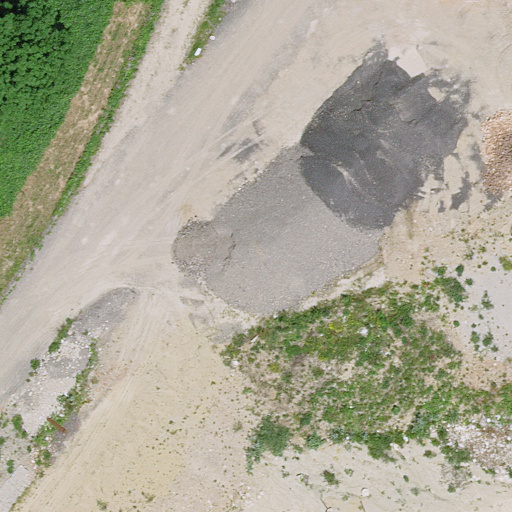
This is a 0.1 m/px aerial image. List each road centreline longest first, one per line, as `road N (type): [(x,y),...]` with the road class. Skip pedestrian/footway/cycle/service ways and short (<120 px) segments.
road 1 (track): [(298,0),(0,348)]
road 2 (track): [(182,0),(107,177),(110,217)]
